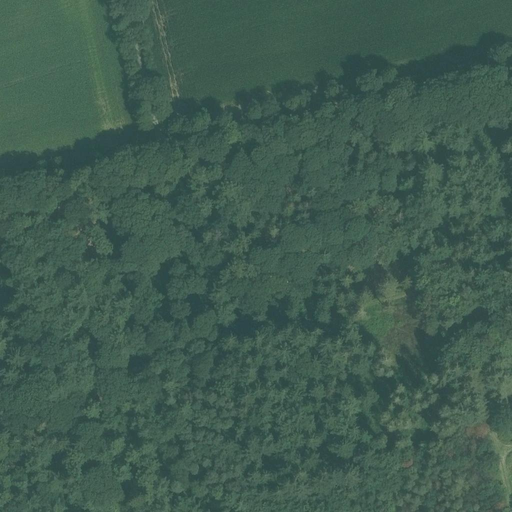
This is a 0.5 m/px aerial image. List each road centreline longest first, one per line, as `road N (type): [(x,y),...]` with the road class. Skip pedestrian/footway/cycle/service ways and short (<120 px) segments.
road 1 (track): [(511,448),(500,451),(470,310),(435,291),(227,336),(0,422)]
road 2 (unclassified): [(161,145),(511,63)]
road 3 (track): [(264,511),(227,336)]
road 4 (unclassified): [(0,183),(161,145)]
road 5 (unclassified): [(161,145),(125,0)]
road 6 (track): [(121,511),(95,380)]
